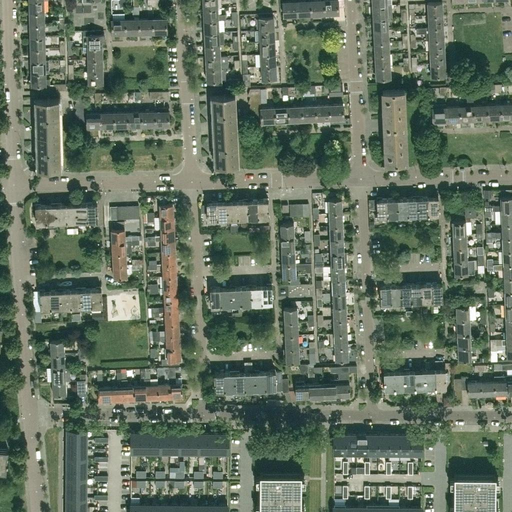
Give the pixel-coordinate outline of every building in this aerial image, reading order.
[(44,11),(43,0),(29,0),(30,11),(44,11)] [(221,0),(203,0),(204,8),(217,7),(219,7),(221,6),(221,0)] [(297,15),(296,0),(295,0),(296,0),(283,1),(283,0),(283,15),(284,15),(297,14),(297,15)] [(303,0),(297,0),(296,0),(297,15),(297,14),(310,13),(310,14),(311,14),(310,0),(303,0)] [(324,0),(310,0),(311,14),(311,13),(324,13),(325,13),(324,0)] [(337,0),(324,0),(325,13),(338,12),(338,13),(339,13),(337,0)] [(442,2),(442,1),(427,2),(427,3),(428,3),(429,15),(442,14),(441,2),(442,2)] [(386,5),(373,6),(373,18),(387,17),(386,5)] [(218,20),(218,19),(226,19),(225,14),(221,14),(221,6),(219,7),(217,7),(204,8),(204,20),(218,20)] [(44,23),(44,11),(30,11),(30,23),(44,23)] [(153,32),(153,18),(153,14),(148,14),(148,18),(139,19),(140,32),(153,32)] [(429,15),(429,26),(429,27),(443,27),(442,14),(429,15)] [(126,33),(126,32),(139,32),(139,33),(140,33),(140,32),(139,19),(139,18),(139,15),(134,15),(134,19),(126,19),(126,18),(126,33)] [(273,29),(273,17),(274,16),(258,17),(259,17),(260,30),(273,29)] [(166,18),(153,18),(153,32),(166,31),(166,32),(167,32),(167,17),(166,17),(166,18)] [(388,29),(387,17),(373,18),(374,30),(388,29)] [(126,33),(126,18),(125,18),(125,19),(112,19),(112,18),(111,18),(112,33),(125,32),(125,33),(126,33)] [(218,32),(218,31),(218,20),(204,20),(205,32),(218,32)] [(44,35),(44,23),(30,23),(31,35),(44,35)] [(430,38),(430,39),(443,39),(443,27),(429,27),(429,26),(416,27),(417,33),(426,32),(426,39),(430,38)] [(274,41),(273,29),(260,30),(260,42),(274,41)] [(374,30),(375,42),(388,41),(388,29),(374,30)] [(102,47),(101,34),(102,34),(102,33),(95,34),(95,30),(83,30),(83,47),(102,47)] [(223,31),(218,31),(218,32),(205,32),(206,44),(219,44),(219,43),(224,43),(223,31)] [(44,47),(44,35),(31,35),(31,47),(44,47)] [(431,51),(444,51),(443,39),(430,39),(431,51)] [(275,53),(274,41),(260,42),(261,54),(275,53)] [(375,42),(375,54),(389,54),(389,53),(388,41),(375,42)] [(219,55),(219,44),(206,44),(206,57),(228,55),(228,54),(219,55)] [(45,59),(44,47),(31,47),(31,59),(45,59)] [(102,59),(102,47),(83,47),(83,51),(88,51),(89,59),(102,59)] [(444,63),(444,51),(431,51),(431,63),(444,63)] [(275,65),(275,53),(261,54),(262,66),(275,65)] [(376,66),(389,66),(389,65),(389,54),(375,54),(376,66)] [(225,67),(228,67),(228,55),(206,57),(207,69),(225,68),(225,67)] [(45,71),(45,59),(31,59),(32,72),(45,71)] [(102,71),(102,59),(89,59),(89,70),(84,70),(84,71),(102,71)] [(445,74),(444,63),(431,63),(432,74),(431,74),(431,75),(446,74),(445,74)] [(276,76),(275,65),(262,66),(262,77),(261,77),(262,78),(263,82),(271,82),(270,77),(277,77),(277,76),(276,76)] [(250,86),(250,73),(248,74),(247,66),(242,66),(243,74),(244,86),(250,86)] [(390,76),(389,66),(376,66),(376,77),(376,78),(391,77),(391,76),(390,76)] [(225,79),(225,68),(207,69),(207,80),(206,80),(225,79)] [(45,79),(45,71),(32,72),(32,84),(31,84),(50,84),(50,79),(45,79)] [(103,82),(102,71),(84,71),(84,76),(89,76),(89,82),(88,82),(88,83),(103,82)] [(343,94),(342,83),(329,84),(329,92),(330,95),(343,94)] [(260,98),(260,87),(250,88),(248,94),(250,95),(260,98)] [(384,126),(405,125),(404,100),(404,89),(382,90),(383,100),(383,111),(384,126)] [(213,128),(236,126),(236,116),(235,93),(226,93),(226,92),(223,92),(223,93),(212,94),(212,100),(213,128)] [(86,104),(86,93),(77,93),(74,99),(77,100),(86,104)] [(261,106),(260,100),(260,98),(250,95),(249,100),(248,102),(251,103),(261,106)] [(475,118),(474,105),(473,95),(466,95),(467,105),(460,106),(460,119),(474,118),(474,119),(474,118),(475,118)] [(60,133),(60,123),(59,101),(59,99),(50,99),(50,97),(48,98),(48,99),(35,99),(36,101),(36,133),(60,133)] [(87,111),(86,104),(77,100),(74,107),(77,108),(87,111)] [(481,102),(481,105),(474,105),(475,118),(487,118),(488,118),(487,104),(487,101),(481,102)] [(261,113),(261,107),(261,106),(251,103),(249,109),(251,110),(261,113)] [(331,118),(330,104),(329,103),(329,104),(316,105),(317,118),(330,118),(331,118)] [(344,118),(343,103),(343,104),(330,104),(331,118),(343,117),(343,118),(344,118)] [(501,118),(501,117),(502,117),(501,104),(501,103),(500,103),(500,104),(487,104),(488,118),(501,117),(501,118)] [(511,103),(501,104),(502,117),(511,116),(511,103)] [(317,118),(316,105),(316,104),(315,104),(315,105),(303,106),(303,119),(316,118),(316,119),(317,119),(317,118)] [(303,119),(303,106),(303,105),(302,105),(302,106),(289,106),(289,119),(302,119),(302,120),(303,120),(303,119)] [(460,105),(459,105),(459,106),(446,106),(447,119),(460,119),(460,120),(460,119),(460,106),(460,105)] [(276,121),(276,120),(275,107),(275,106),(274,106),(274,107),(262,108),(261,107),(261,113),(261,120),(261,122),(262,122),(262,121),(275,120),(275,121),(276,121)] [(289,119),(289,106),(288,106),(275,107),(276,120),(289,120),(289,119)] [(447,120),(447,119),(446,106),(445,106),(446,106),(432,107),(432,106),(432,121),(433,121),(433,120),(446,120),(447,120)] [(155,110),(155,111),(142,111),(142,110),(142,125),(155,124),(155,125),(156,125),(155,107),(155,110)] [(170,124),(169,107),(155,107),(156,125),(156,124),(169,124),(170,124)] [(87,119),(87,112),(87,111),(77,108),(75,114),(77,115),(87,119)] [(142,125),(142,110),(141,110),(141,111),(128,111),(129,126),(129,125),(142,125)] [(261,120),(261,113),(251,110),(249,116),(257,119),(261,120)] [(115,126),(115,111),(114,111),(114,112),(101,112),(100,112),(101,126),(114,125),(114,126),(115,126)] [(129,126),(128,111),(115,112),(115,111),(115,126),(115,125),(128,125),(128,126),(129,126)] [(100,112),(87,112),(87,119),(87,126),(87,127),(88,127),(88,126),(101,126),(101,127),(101,126),(100,112)] [(87,126),(87,119),(77,115),(75,122),(76,122),(83,125),(87,126)] [(407,160),(405,125),(384,126),(384,140),(385,161),(407,160)] [(238,162),(236,126),(213,128),(215,163),(238,162)] [(61,167),(61,149),(60,133),(36,133),(37,168),(61,167)] [(417,194),(417,196),(408,197),(408,214),(418,214),(418,216),(419,216),(419,214),(418,196),(418,194),(417,194)] [(398,217),(398,215),(397,197),(397,195),(397,197),(387,198),(388,215),(397,215),(397,217),(398,217)] [(439,215),(438,195),(428,196),(429,214),(438,213),(438,215),(439,215)] [(493,205),(485,205),(485,210),(490,210),(501,210),(501,211),(511,210),(511,195),(500,196),(500,205),(494,205),(494,204),(493,204),(493,205)] [(429,214),(428,196),(418,196),(419,214),(429,214)] [(408,214),(408,197),(397,197),(398,215),(408,214)] [(226,198),(227,201),(217,201),(218,219),(227,218),(227,220),(228,220),(228,218),(227,201),(227,198),(226,198)] [(248,217),(249,217),(248,200),(248,198),(247,198),(247,200),(238,200),(238,218),(248,217),(248,219),(249,219),(248,217)] [(342,198),(328,198),(329,213),(342,212),(342,198)] [(388,215),(387,198),(376,198),(377,216),(388,215)] [(259,217),(258,199),(248,200),(249,217),(259,217)] [(269,219),(269,199),(258,199),(259,217),(269,216),(269,219)] [(228,218),(238,218),(238,200),(227,201),(228,218)] [(77,203),(76,201),(76,203),(66,204),(67,221),(77,221),(77,223),(77,221),(77,203)] [(217,201),(207,201),(206,201),(206,204),(207,213),(207,221),(208,221),(208,219),(218,219),(217,201)] [(56,204),(56,202),(55,202),(55,204),(46,205),(47,222),(47,228),(57,228),(57,222),(56,204)] [(98,222),(97,202),(87,203),(88,220),(97,220),(97,222),(98,222)] [(47,222),(46,205),(35,205),(35,203),(36,225),(36,223),(47,222)] [(77,221),(88,220),(87,203),(77,203),(77,221)] [(173,203),(159,203),(160,216),(174,216),(173,203)] [(57,222),(67,221),(66,204),(56,204),(57,222)] [(476,211),(476,205),(475,205),(465,206),(465,215),(476,215),(476,211)] [(501,224),(511,223),(511,210),(501,211),(501,224)] [(342,212),(329,213),(329,226),(343,226),(342,212)] [(161,228),(174,228),(174,216),(160,216),(161,228)] [(466,234),(466,219),(452,220),(453,235),(466,234)] [(294,237),(293,222),(280,223),(281,237),(294,237)] [(486,237),(491,237),(502,236),(502,237),(511,236),(511,223),(501,224),(502,231),(486,232),(486,237)] [(343,226),(329,226),(330,240),(343,239),(343,226)] [(139,240),(138,235),(125,236),(124,228),(111,229),(112,242),(125,241),(131,240),(139,240)] [(155,238),(155,240),(161,239),(161,240),(175,240),(174,228),(161,228),(161,234),(155,235),(155,238)] [(467,247),(466,234),(453,235),(453,248),(467,247)] [(511,236),(502,237),(502,251),(511,250),(511,236)] [(281,250),(281,251),(295,250),(294,237),(281,237),(281,250)] [(344,253),(343,239),(330,240),(330,253),(344,253)] [(175,251),(175,240),(161,240),(162,252),(175,252),(175,251)] [(112,242),(112,253),(126,253),(125,241),(112,242)] [(467,247),(453,248),(454,261),(467,261),(467,260),(467,247)] [(282,264),(295,264),(295,263),(295,250),(281,251),(282,263),(282,264)] [(511,250),(502,251),(503,263),(503,264),(511,263),(511,250)] [(176,263),(175,252),(162,252),(162,264),(176,264),(176,263)] [(346,252),(344,253),(330,253),(331,266),(344,266),(344,261),(347,261),(346,252)] [(113,265),(126,265),(126,253),(112,253),(113,265)] [(474,260),(467,260),(467,261),(454,261),(454,274),(474,273),(474,260)] [(305,262),(295,263),(295,264),(282,264),(282,277),(289,277),(296,276),(295,268),(306,268),(305,262)] [(511,263),(503,264),(503,263),(493,264),(493,269),(503,269),(503,277),(511,277),(511,263)] [(163,275),(163,276),(176,275),(176,264),(162,264),(163,275)] [(127,276),(126,265),(113,265),(114,277),(127,276)] [(344,266),(331,266),(332,280),(345,279),(344,266)] [(163,288),(177,287),(176,275),(163,276),(163,287),(163,288)] [(511,277),(503,277),(504,290),(504,291),(511,290),(511,277)] [(332,280),(332,293),(345,293),(345,279),(332,280)] [(442,299),(442,282),(442,280),(441,280),(441,282),(432,282),(432,300),(442,300),(442,302),(442,299)] [(400,281),(400,283),(390,284),(391,301),(401,301),(401,303),(402,303),(401,281),(400,281)] [(402,303),(402,301),(412,301),(411,283),(401,283),(401,281),(402,303)] [(422,302),(421,281),(420,281),(421,283),(411,283),(412,301),(421,300),(421,302),(422,302)] [(421,283),(421,281),(422,302),(422,300),(432,300),(432,282),(421,283)] [(272,301),(272,285),(271,282),(271,284),(261,285),(262,303),(272,302),(272,304),(272,301)] [(391,306),(391,301),(390,284),(380,284),(380,282),(381,307),(391,306)] [(250,283),(251,285),(241,286),(242,303),(251,303),(251,305),(252,305),(251,285),(251,283),(250,283)] [(231,304),(231,306),(232,306),(231,286),(230,284),(230,286),(220,287),(221,304),(231,304)] [(101,296),(101,285),(100,285),(100,288),(91,288),(92,306),(101,305),(101,308),(102,307),(101,296)] [(210,285),(211,310),(221,309),(221,304),(220,287),(210,287),(210,285)] [(252,305),(252,303),(262,303),(261,285),(251,285),(252,305)] [(232,304),(242,303),(241,286),(231,286),(232,306),(232,304)] [(81,306),(81,308),(82,308),(80,287),(80,289),(70,289),(71,307),(81,306)] [(82,306),(92,306),(91,288),(81,289),(81,287),(80,287),(82,308),(82,306)] [(160,292),(162,294),(164,294),(164,300),(178,299),(177,287),(163,288),(160,288),(160,292)] [(61,307),(61,310),(60,288),(59,288),(60,290),(50,290),(51,308),(61,307)] [(61,309),(61,307),(71,307),(70,289),(60,290),(60,288),(61,310),(61,309)] [(41,308),(51,308),(50,290),(40,291),(39,289),(39,291),(40,310),(40,311),(41,311),(41,308)] [(504,304),(511,303),(511,290),(504,291),(504,290),(501,290),(501,296),(504,296),(504,303),(504,304)] [(333,307),(346,306),(345,293),(332,293),(333,307)] [(178,311),(178,299),(164,300),(164,307),(151,308),(151,312),(159,312),(165,312),(178,311)] [(470,319),(469,305),(456,305),(456,320),(470,319)] [(346,320),(346,306),(333,307),(333,320),(346,320)] [(297,321),(297,307),(284,307),(284,322),(297,321)] [(179,323),(178,311),(165,312),(165,324),(179,323)] [(470,319),(456,320),(457,333),(470,333),(470,319)] [(347,333),(346,320),(333,320),(334,333),(347,333)] [(284,322),(285,335),(298,335),(297,321),(284,322)] [(166,336),(179,335),(179,323),(165,324),(166,335),(166,336)] [(511,330),(506,331),(506,338),(490,339),(491,344),(496,344),(506,344),(511,344),(511,330)] [(348,346),(347,333),(334,333),(334,347),(348,346)] [(471,345),(470,333),(457,333),(457,347),(476,346),(476,345),(471,345)] [(180,346),(179,335),(166,336),(166,335),(160,336),(152,336),(153,340),(166,339),(166,348),(180,347),(180,346)] [(285,335),(285,349),(299,348),(298,335),(285,335)] [(64,339),(50,340),(51,354),(64,354),(64,339)] [(511,344),(506,344),(496,344),(496,349),(506,349),(507,357),(511,356),(511,344)] [(348,359),(348,346),(334,347),(335,360),(348,359)] [(471,359),(471,351),(476,351),(476,346),(457,347),(458,359),(471,359)] [(166,348),(167,359),(164,359),(164,363),(175,363),(175,359),(180,358),(180,347),(166,348)] [(299,361),(299,348),(285,349),(286,361),(299,361)] [(64,354),(51,354),(52,368),(65,367),(65,366),(64,354)] [(308,372),(308,363),(300,364),(301,372),(308,372)] [(340,395),(350,395),(349,381),(348,373),(349,373),(348,365),(330,366),(330,371),(338,371),(338,378),(335,378),(336,398),(340,398),(340,395)] [(169,377),(169,383),(170,396),(182,396),(181,382),(176,383),(175,366),(169,366),(169,369),(169,377)] [(449,381),(449,375),(445,375),(445,366),(444,366),(444,368),(435,368),(436,386),(445,386),(445,388),(446,388),(446,381),(449,381)] [(65,367),(52,368),(52,381),(66,381),(66,380),(70,380),(70,367),(65,367)] [(425,386),(425,389),(425,367),(424,367),(424,369),(414,369),(415,387),(425,386)] [(426,389),(425,386),(436,386),(435,368),(425,369),(425,367),(425,389),(426,389)] [(275,370),(275,368),(274,368),(275,370),(265,371),(266,388),(275,388),(275,390),(276,390),(276,382),(282,382),(281,370),(275,370)] [(395,388),(394,370),(384,370),(384,368),(383,369),(384,390),(385,390),(384,388),(395,388)] [(404,368),(404,370),(394,370),(395,388),(404,387),(404,389),(405,389),(404,368)] [(405,389),(405,387),(415,387),(414,369),(404,370),(404,368),(405,389)] [(254,369),(254,371),(244,371),(245,389),(255,389),(255,391),(254,369)] [(255,391),(255,389),(266,388),(265,371),(254,371),(254,369),(255,391)] [(224,372),(214,372),(213,370),(214,392),(214,390),(224,390),(224,372)] [(224,390),(234,389),(234,391),(235,391),(234,370),(233,370),(233,372),(224,372),(224,390)] [(245,389),(244,371),(234,372),(234,370),(235,391),(235,389),(245,389)] [(134,385),(134,398),(146,397),(145,371),(141,371),(141,378),(140,380),(140,384),(134,385)] [(150,384),(149,371),(145,371),(146,397),(158,397),(158,384),(150,384)] [(111,399),(110,386),(103,386),(102,372),(97,373),(98,400),(111,399)] [(123,399),(121,372),(117,372),(117,386),(110,386),(111,399),(123,399)] [(123,399),(134,398),(134,385),(128,385),(127,378),(126,379),(125,372),(121,372),(123,399)] [(508,392),(507,379),(507,375),(494,376),(494,379),(495,393),(508,392)] [(461,376),(461,388),(467,388),(467,394),(481,393),(481,380),(467,381),(467,376),(461,376)] [(336,398),(335,378),(330,378),(330,382),(322,383),(323,399),(336,398)] [(494,393),(495,393),(494,379),(486,380),(486,378),(481,378),(481,380),(481,393),(494,393)] [(309,396),(309,383),(304,383),(304,380),(296,381),(296,384),(295,391),(296,397),(309,396)] [(453,380),(453,389),(461,389),(461,380),(453,380)] [(66,393),(66,381),(52,381),(53,394),(66,393)] [(169,383),(158,384),(158,397),(170,396),(169,383)] [(323,399),(322,383),(309,383),(309,396),(322,396),(322,399),(323,399)] [(67,438),(86,438),(86,429),(67,429),(67,438)] [(132,451),(141,451),(141,432),(132,432),(131,432),(131,451),(132,451)] [(141,451),(150,451),(150,432),(141,432),(141,451)] [(150,451),(160,451),(160,432),(150,432),(150,451)] [(160,451),(170,451),(170,432),(160,432),(160,451)] [(170,451),(179,451),(180,432),(170,432),(170,451)] [(179,451),(189,451),(189,432),(180,432),(179,451)] [(193,451),(199,451),(199,432),(189,432),(189,451),(193,451)] [(199,451),(208,451),(209,432),(199,432),(199,451)] [(208,451),(218,451),(218,432),(209,432),(208,451)] [(228,452),(228,432),(218,432),(218,451),(227,452),(228,452)] [(335,454),(345,454),(345,433),(334,433),(334,454),(335,454)] [(356,433),(345,433),(345,454),(356,454),(356,433)] [(356,454),(367,454),(367,433),(356,433),(356,454)] [(367,452),(378,452),(378,434),(367,433),(367,454),(367,452)] [(388,454),(389,434),(378,434),(378,452),(388,452),(388,454)] [(388,454),(399,454),(400,434),(389,434),(388,454)] [(399,454),(410,455),(411,434),(400,434),(399,454)] [(411,434),(410,455),(421,455),(421,434),(411,434)] [(67,448),(86,448),(86,438),(67,438),(67,448)] [(7,460),(8,449),(0,447),(0,469),(6,471),(7,463),(8,463),(8,461),(7,460)] [(67,458),(86,458),(86,448),(67,448),(67,458)] [(86,458),(67,458),(67,467),(86,467),(86,458)] [(86,467),(67,467),(67,477),(86,477),(86,467)] [(301,487),(301,483),(301,477),(301,476),(301,472),(260,472),(260,476),(260,477),(260,483),(260,487),(260,495),(260,507),(259,511),(300,511),(301,507),(301,496),(301,487)] [(454,497),(454,508),(453,511),(494,511),(495,508),(495,497),(495,488),(495,485),(495,478),(495,474),(454,473),(454,477),(454,478),(454,485),(454,488),(454,497)] [(86,477),(67,477),(67,487),(86,487),(86,477)] [(86,487),(67,487),(67,496),(86,497),(86,487)] [(86,497),(67,496),(67,506),(86,506),(86,497)] [(140,511),(140,503),(131,503),(130,511),(140,511)] [(149,511),(150,503),(140,503),(140,511),(149,511)] [(159,511),(160,504),(150,503),(149,511),(159,511)] [(344,511),(344,503),(334,503),(333,511),(344,511)] [(344,511),(355,511),(355,506),(345,506),(345,503),(344,503),(344,511)]
